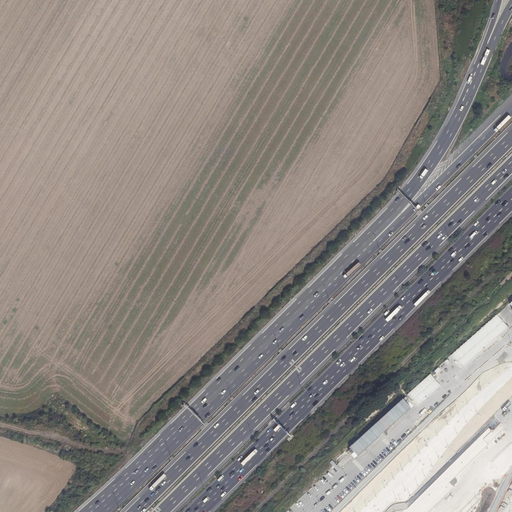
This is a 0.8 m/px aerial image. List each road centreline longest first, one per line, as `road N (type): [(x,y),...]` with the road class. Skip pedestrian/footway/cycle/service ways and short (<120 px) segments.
road 1 (motorway): [(511,138),(134,511)]
road 2 (motorway): [(161,511),(511,164)]
road 3 (motorway): [(196,511),(511,199)]
road 4 (motorway): [(372,241),(93,511)]
road 5 (motorway): [(486,45),(439,150),(372,241)]
road 6 (motorway): [(511,109),(372,241)]
